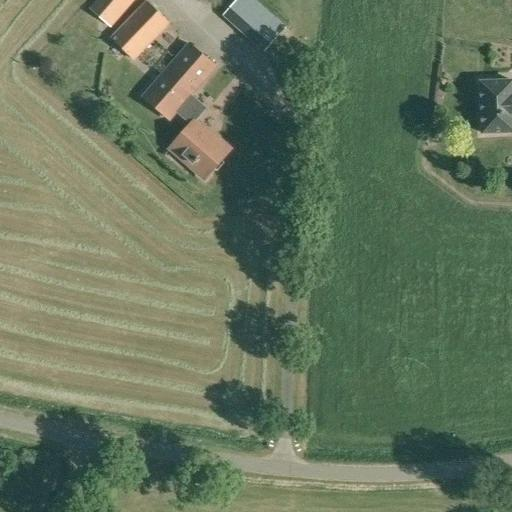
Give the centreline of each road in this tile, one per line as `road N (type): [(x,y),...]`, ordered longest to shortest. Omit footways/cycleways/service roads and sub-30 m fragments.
road 1 (unclassified): [(133,446),(282,470),(384,475),(511,465)]
road 2 (unclassified): [(0,418),(133,446)]
